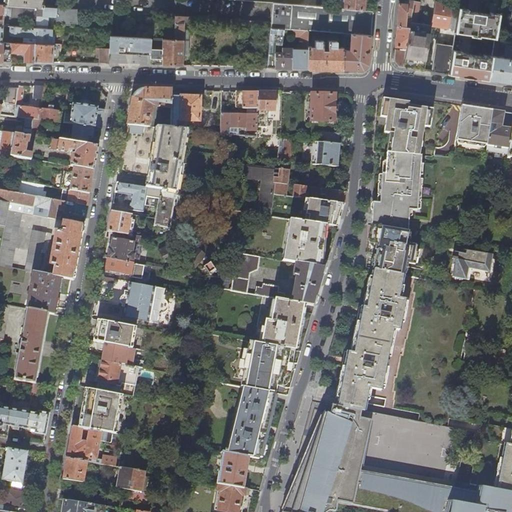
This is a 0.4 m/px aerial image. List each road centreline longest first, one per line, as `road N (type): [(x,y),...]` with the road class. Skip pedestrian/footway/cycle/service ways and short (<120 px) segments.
road 1 (residential): [(265,511),(354,206),(359,84)]
road 2 (residential): [(120,78),(52,450)]
road 3 (residential): [(359,84),(120,78)]
road 4 (residential): [(511,98),(381,80)]
road 5 (residential): [(120,78),(0,73)]
